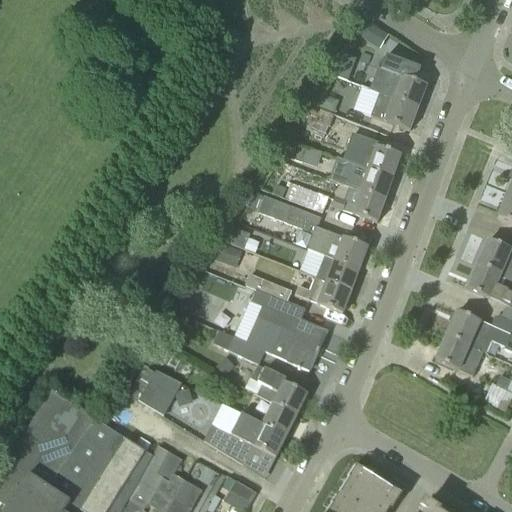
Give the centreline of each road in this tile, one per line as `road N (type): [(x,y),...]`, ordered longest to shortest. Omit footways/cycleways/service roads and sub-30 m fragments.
road 1 (residential): [(340,430),(473,70)]
road 2 (residential): [(478,500),(340,430)]
road 3 (residential): [(473,70),(365,0)]
